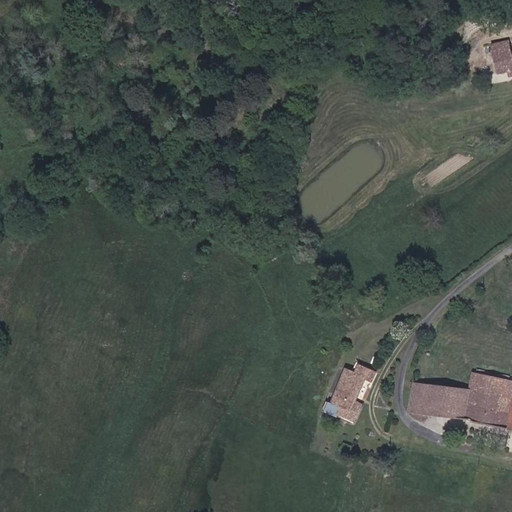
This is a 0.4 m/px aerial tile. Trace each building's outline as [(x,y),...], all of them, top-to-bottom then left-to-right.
[(511,71),(508,56),(507,51),(496,53),(500,73),(511,71)] [(375,370),(359,364),(355,373),(366,378),(375,370)] [(355,373),(348,370),(338,392),(358,400),(366,378),(355,373)] [(511,379),(482,373),(479,389),(511,396),(511,379)] [(420,379),(415,409),(430,412),(435,382),(420,379)] [(435,382),(430,412),(468,418),(511,429),(511,396),(479,389),(435,382)] [(343,411),(353,414),(358,400),(338,392),(334,402),(345,406),(343,411)] [(358,419),(364,402),(358,400),(353,414),(355,415),(354,418),(358,419)]
